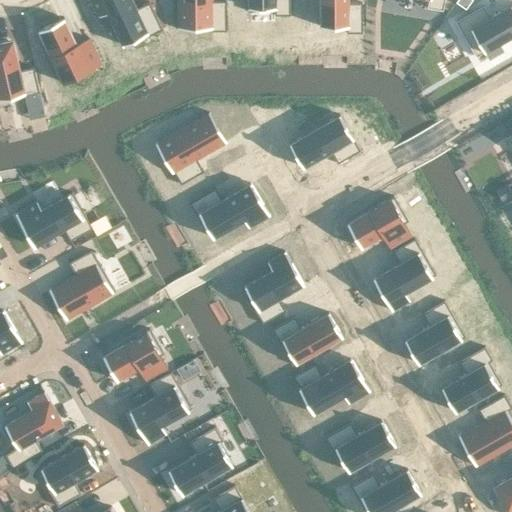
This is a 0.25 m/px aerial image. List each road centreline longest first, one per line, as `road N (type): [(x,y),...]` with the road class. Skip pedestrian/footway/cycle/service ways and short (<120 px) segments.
road 1 (residential): [(301,215),(473,511)]
road 2 (residential): [(301,215),(511,95)]
road 3 (residential): [(154,511),(63,353)]
road 4 (residential): [(63,353),(2,248)]
